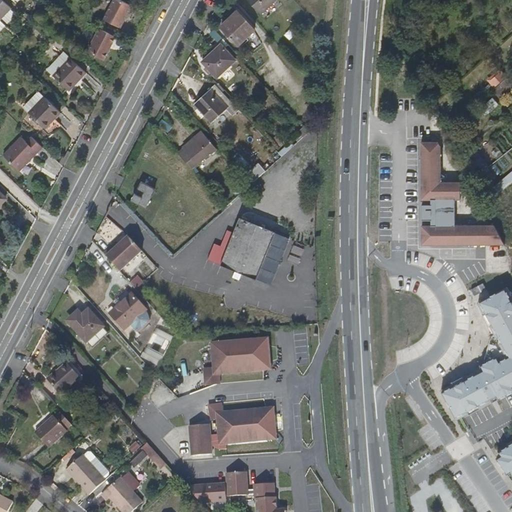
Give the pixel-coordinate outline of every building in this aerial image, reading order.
[(0,0),(0,20),(1,21),(11,10),(7,6),(12,0),(11,0),(0,0)] [(132,6),(121,0),(115,0),(105,20),(121,28),(132,6)] [(248,0),(261,14),(277,0),(248,0)] [(238,12),(222,26),(239,45),(254,30),(238,12)] [(116,37),(100,28),(93,43),(94,43),(89,52),(104,60),(116,37)] [(204,62),(217,77),(235,61),(221,46),(204,62)] [(54,76),(69,90),(86,73),(71,58),(54,76)] [(501,70),(492,77),(498,84),(506,76),(501,70)] [(511,82),(508,77),(495,88),(501,93),(511,83),(511,82)] [(318,88),(309,78),(304,83),(313,92),(318,88)] [(239,110),(216,84),(205,95),(194,105),(211,123),(227,109),(233,116),(239,110)] [(29,113),(45,128),(61,112),(45,97),(29,113)] [(493,98),(484,107),(489,113),(499,105),(493,98)] [(309,132),(318,124),(313,118),(303,126),(309,132)] [(30,161),(43,147),(32,136),(26,142),(21,137),(3,155),(17,169),(27,159),(30,161)] [(182,158),(192,170),(216,149),(206,136),(186,153),(187,154),(182,158)] [(441,145),(420,145),(420,202),(429,202),(454,202),(461,202),(460,183),(441,183),(441,145)] [(278,152),(282,156),(287,152),(282,147),(278,152)] [(20,171),(30,161),(27,159),(17,169),(20,171)] [(506,205),(511,202),(511,183),(510,184),(507,178),(495,183),(506,205)] [(237,188),(241,194),(251,185),(248,181),(246,180),(237,188)] [(132,200),(146,207),(155,188),(142,182),(132,200)] [(453,228),(454,202),(429,202),(429,208),(420,208),(420,223),(429,223),(429,228),(453,228)] [(232,269),(263,282),(279,244),(281,240),(283,235),(240,217),(228,246),(216,240),(215,244),(214,244),(208,259),(232,269)] [(429,228),(420,228),(420,248),(503,248),(490,228),(453,228),(429,228)] [(112,247),(105,253),(121,271),(143,251),(130,236),(115,249),(112,247)] [(137,287),(144,283),(138,274),(132,279),(137,287)] [(511,297),(507,289),(483,301),(511,355),(502,361),(499,356),(483,364),(486,369),(444,391),(458,418),(511,389),(511,297)] [(132,295),(111,314),(125,329),(146,310),(132,295)] [(87,342),(103,327),(89,311),(82,316),(79,312),(68,320),(87,342)] [(109,334),(103,327),(87,342),(93,348),(109,334)] [(150,355),(162,361),(174,338),(166,334),(158,351),(153,349),(150,355)] [(261,338),(218,342),(212,350),(213,367),(221,374),(264,371),(271,363),(269,345),(261,338)] [(48,380),(61,395),(81,377),(67,362),(48,380)] [(218,437),(226,444),(270,440),(276,432),(275,414),(266,407),(224,411),(217,419),(218,437)] [(73,425),(61,411),(54,417),(67,430),(73,425)] [(67,430),(54,417),(53,416),(35,432),(49,448),(68,431),(67,430)] [(209,424),(189,426),(192,456),(212,454),(209,424)] [(135,454),(142,446),(136,441),(130,449),(135,454)] [(148,445),(143,450),(163,468),(168,462),(148,445)] [(511,446),(502,451),(504,455),(500,457),(510,472),(511,470),(511,446)] [(90,495),(106,480),(105,479),(90,463),(97,457),(91,452),(88,451),(84,455),(83,454),(67,469),(90,495)] [(90,463),(105,479),(110,475),(110,472),(97,457),(90,463)] [(256,494),(257,511),(281,511),(281,509),(277,509),(276,497),(274,497),(272,483),(256,484),(256,489),(246,489),(246,471),(228,472),(230,495),(256,494)] [(110,498),(122,511),(132,511),(143,502),(120,477),(102,494),(108,500),(110,498)] [(225,485),(215,485),(215,496),(226,496),(225,485)] [(0,511),(7,511),(13,502),(0,494),(0,511)]
